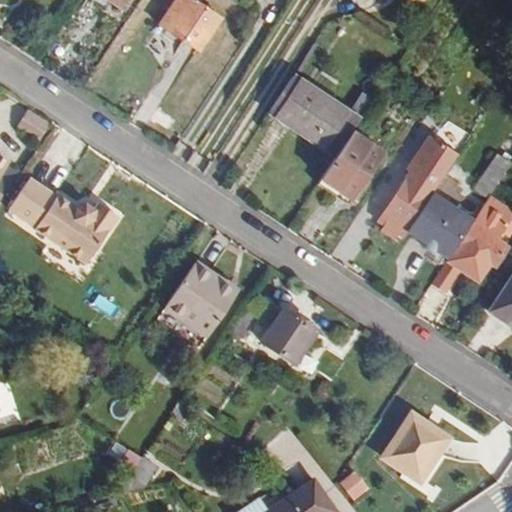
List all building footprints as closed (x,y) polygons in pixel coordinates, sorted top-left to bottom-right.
[(220,20),(189,0),(177,0),(161,25),(199,51),(220,20)] [(268,112),(335,157),(351,133),(359,122),(291,77),(268,112)] [(14,128),(38,139),(46,123),(22,111),(14,128)] [(351,133),(335,157),(316,186),(348,208),(383,155),(351,133)] [(406,231),(431,194),(455,157),(428,139),(407,171),(411,174),(379,222),(384,225),(399,235),(402,237),(406,231)] [(0,176),(9,162),(0,155),(0,176)] [(474,191),(487,199),(511,164),(498,155),(474,191)] [(57,199),(29,180),(8,211),(35,230),(35,232),(87,265),(118,217),(99,204),(94,211),(91,208),(88,212),(83,213),(76,208),(58,197),(57,199)] [(431,194),(406,231),(448,259),(472,222),(431,194)] [(448,259),(430,285),(444,294),(461,269),(465,272),(464,274),(477,283),(489,264),(494,267),(506,248),(496,240),(511,215),(511,214),(487,199),(472,222),(448,259)] [(85,204),(76,208),(83,213),(88,212),(91,208),(85,204)] [(399,235),(384,225),(381,230),(395,240),(399,235)] [(207,338),(238,292),(195,263),(164,309),(207,338)] [(511,277),(489,313),(511,328),(511,277)] [(255,319),(241,309),(225,332),(238,340),(240,337),(242,338),(255,319)] [(316,332),(283,309),(260,341),(294,364),(316,332)] [(186,416),(178,404),(173,411),(181,424),(186,416)] [(447,439),(411,415),(382,459),(418,483),(447,439)] [(141,457),(130,450),(120,464),(131,471),(141,457)] [(156,467),(142,458),(119,491),(119,493),(143,488),(156,467)] [(336,484),(353,503),(368,489),(351,470),(336,484)] [(334,511),(313,480),(268,511),(259,498),(238,511),(334,511)]
